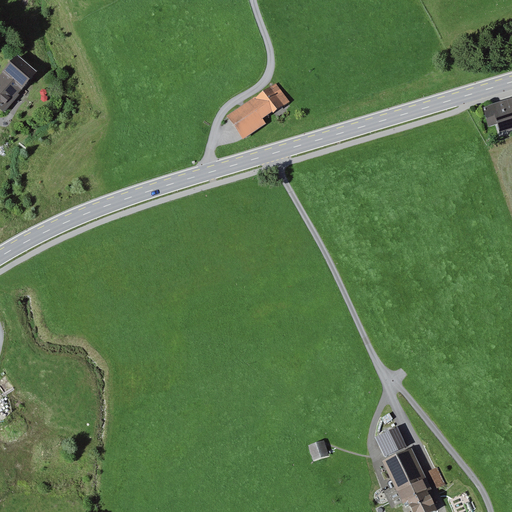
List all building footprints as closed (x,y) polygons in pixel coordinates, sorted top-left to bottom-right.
[(39,73),(19,56),(0,78),(0,105),(7,111),(39,73)] [(293,101),(278,81),(231,116),(248,139),(271,122),(267,117),(278,109),(280,112),(293,101)] [(511,99),(487,108),(497,137),(511,131),(511,99)] [(410,445),(401,426),(379,436),(388,456),(410,445)] [(324,439),(309,445),(314,460),(330,455),(324,439)] [(411,501),(416,511),(435,511),(444,507),(415,449),(387,463),(407,503),(411,501)] [(438,488),(446,484),(438,467),(430,471),(438,488)]
